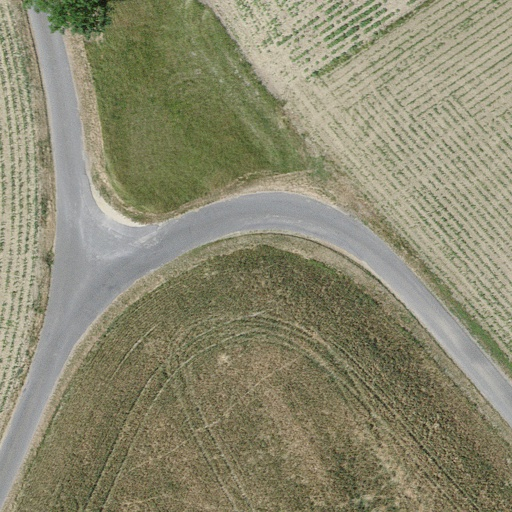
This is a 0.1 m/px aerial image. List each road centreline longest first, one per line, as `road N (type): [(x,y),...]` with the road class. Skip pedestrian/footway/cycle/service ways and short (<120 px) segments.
road 1 (unclassified): [(54,299),(188,232),(336,229),(511,413)]
road 2 (unclassified): [(6,0),(44,127),(54,299)]
road 3 (unclassified): [(54,299),(0,470)]
